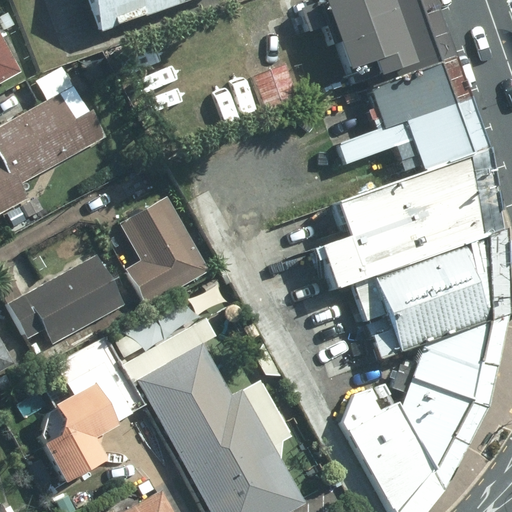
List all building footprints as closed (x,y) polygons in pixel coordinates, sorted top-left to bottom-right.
[(70,0),(87,43),(202,0),(70,0)] [(406,0),(312,0),(315,5),(292,13),(299,34),(317,28),(333,76),(343,72),(348,88),(402,70),(404,75),(429,66),(406,0)] [(425,473),(395,511),(420,511),(439,487),(479,416),(490,371),(500,321),(499,279),(498,232),(481,152),(428,0),(406,0),(429,66),(444,106),(463,159),(466,198),(475,241),(477,282),(480,326),(462,405),(425,473)] [(0,81),(17,72),(0,41),(0,81)] [(294,101),(281,66),(245,80),(258,115),(294,101)] [(359,91),(374,131),(444,106),(429,66),(404,75),(359,91)] [(0,159),(16,188),(101,140),(70,86),(0,125),(0,159)] [(463,159),(444,106),(374,131),(329,146),(337,167),(387,150),(396,175),(412,170),(414,176),(463,159)] [(0,159),(0,210),(22,198),(16,188),(0,159)] [(414,176),(323,208),(334,242),(466,198),(463,159),(414,176)] [(475,241),(466,198),(334,242),(307,251),(322,297),(344,289),(475,241)] [(203,277),(158,199),(112,225),(135,264),(118,274),(140,313),(203,277)] [(475,241),(344,289),(356,327),(477,282),(475,241)] [(122,311),(92,258),(3,307),(22,341),(39,332),(49,351),(122,311)] [(480,326),(477,282),(356,327),(371,366),(412,351),(480,326)] [(462,405),(480,326),(412,351),(402,381),(462,405)] [(264,511),(291,497),(199,338),(126,380),(202,511),(264,511)] [(0,381),(13,374),(0,350),(0,381)] [(53,486),(96,463),(82,437),(119,417),(91,366),(52,387),(63,399),(42,411),(32,447),(53,486)] [(462,405),(402,381),(390,408),(425,473),(462,405)] [(382,511),(395,511),(425,473),(390,408),(377,414),(367,389),(347,397),(335,425),(382,511)] [(57,511),(90,494),(83,481),(49,500),(56,511),(57,511)] [(164,511),(152,491),(114,511),(164,511)]
